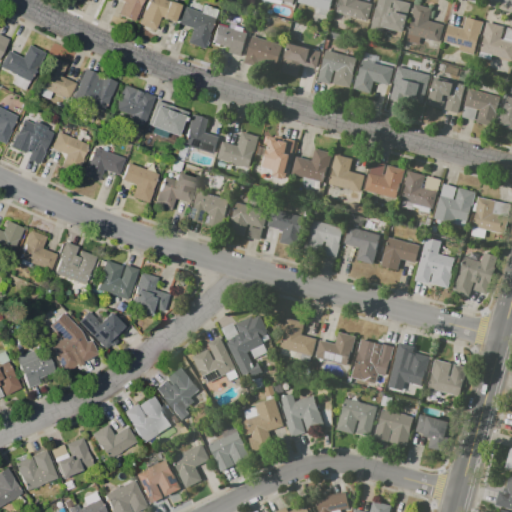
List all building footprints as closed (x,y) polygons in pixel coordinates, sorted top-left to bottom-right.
[(143,0),(134,22),(118,15),(123,1),(120,0),(143,0)] [(166,0),(180,5),(174,22),(160,17),(155,30),(139,24),(147,0),(166,0)] [(298,2),(298,0),(332,0),(330,11),(298,2)] [(338,0),(356,0),(372,4),(368,20),(335,12),(338,0)] [(372,22),(377,5),(391,8),(392,0),(397,0),(411,3),(403,31),(372,22)] [(415,3),(431,7),(428,20),(444,24),(440,42),(420,37),(418,45),(405,42),(415,3)] [(218,9),(203,49),(187,43),(192,29),(177,24),(184,6),(201,12),(203,4),(218,9)] [(444,42),(448,24),(463,28),(466,18),(483,22),(475,54),(459,50),(460,46),(444,42)] [(486,22),(504,26),(500,39),(511,42),(511,60),(491,55),(490,59),(479,57),(484,36),(483,35),(486,22)] [(248,33),(241,56),(229,52),(230,48),(213,42),(218,24),(248,33)] [(0,34),(8,39),(0,54),(0,34)] [(282,45),(274,72),(244,62),(252,35),(282,45)] [(320,51),(316,68),(300,64),(297,77),(281,73),(288,43),(320,51)] [(45,53),(31,82),(29,81),(24,90),(12,84),(16,75),(0,67),(8,50),(23,57),(29,45),(45,53)] [(357,58),(349,89),(332,84),(336,71),(333,70),(330,84),(317,80),(325,50),(357,58)] [(50,55),(67,63),(61,76),(76,83),(69,99),(52,91),(49,97),(36,91),(39,85),(37,84),(50,55)] [(353,89),(356,75),(358,76),(362,60),(393,68),(389,85),(374,81),(371,93),(353,89)] [(397,66),(430,74),(422,105),(405,100),(408,87),(393,83),(397,66)] [(85,68),(116,82),(103,111),(72,97),(85,68)] [(464,84),(457,112),(444,109),(447,98),(445,98),(442,108),(426,104),(433,76),(464,84)] [(123,84),(155,96),(145,122),(143,124),(138,126),(134,124),(132,123),(131,120),(131,116),(131,115),(114,109),(123,84)] [(469,89),(500,97),(492,126),(476,122),(479,110),(477,109),(474,120),(461,117),(469,89)] [(507,96),(511,97),(511,128),(498,124),(507,96)] [(157,100),(187,112),(178,136),(166,132),(164,137),(150,132),(152,127),(147,125),(157,100)] [(0,108),(16,116),(3,143),(0,141),(0,108)] [(191,114),(209,118),(205,133),(219,136),(214,153),(183,145),(191,114)] [(53,132),(39,164),(28,159),(31,151),(27,149),(25,153),(10,147),(16,134),(17,134),(23,119),(53,132)] [(57,132),(87,142),(82,158),(83,158),(77,174),(60,168),(65,154),(51,149),(57,132)] [(259,136),(251,167),(217,158),(222,141),(238,146),(242,132),(259,136)] [(287,176),(269,171),(268,176),(255,172),(260,152),(259,151),(263,138),(279,142),(276,154),(292,159),(287,176)] [(82,175),(87,161),(88,161),(93,147),(124,158),(118,175),(102,169),(98,180),(82,175)] [(332,153),(321,190),(300,185),(302,177),(291,174),(296,156),(311,160),(314,148),(332,153)] [(335,154),(352,159),(349,171),(364,175),(360,192),(328,184),(332,168),(331,168),(335,154)] [(364,190),(372,161),(385,164),(382,174),(384,174),(387,165),(405,170),(397,199),(364,190)] [(127,163),(157,174),(152,190),(148,203),(131,197),(136,184),(122,179),(127,163)] [(407,171),(425,176),(423,183),(425,184),(427,177),(440,180),(433,209),(413,203),(412,208),(401,205),(402,200),(401,200),(405,185),(404,184),(407,171)] [(197,179),(190,203),(174,198),(170,210),(154,205),(158,190),(159,191),(163,177),(174,180),(175,173),(197,179)] [(443,183),(456,187),(453,199),(455,199),(458,188),(476,192),(469,221),(451,217),(450,222),(434,218),(443,183)] [(198,191),(230,200),(221,229),(205,224),(208,212),(205,212),(202,223),(190,220),(198,191)] [(471,235),(479,198),(495,201),(492,213),(504,216),(501,232),(485,229),(483,238),(471,235)] [(260,240),(247,237),(250,225),(247,224),(244,236),(227,231),(231,216),(232,216),(236,202),(268,211),(260,240)] [(297,246),(280,241),(283,229),(268,225),(272,209),(305,217),(297,246)] [(24,228),(11,255),(0,249),(0,230),(2,231),(7,220),(24,228)] [(343,228),(336,256),(323,253),(326,242),(323,242),(320,252),(304,248),(312,220),(343,228)] [(379,235),(375,249),(377,249),(373,264),(355,259),(359,247),(344,243),(348,227),(379,235)] [(20,258),(26,244),(24,244),(30,230),(46,237),(41,248),(57,254),(50,270),(20,258)] [(420,245),(415,262),(400,258),(397,270),(380,266),(388,237),(420,245)] [(426,238),(441,242),(437,254),(455,259),(447,288),(431,284),(434,274),(431,273),(428,283),(415,279),(426,238)] [(54,273),(60,259),(59,259),(65,242),(77,246),(74,255),(77,257),(80,250),(87,253),(87,251),(96,254),(84,285),(54,273)] [(498,256),(486,294),(474,290),(476,283),(473,282),(468,297),(453,292),(464,257),(481,262),(484,252),(498,256)] [(127,299),(97,288),(102,274),(101,273),(105,260),(122,266),(118,277),(120,278),(124,265),(138,270),(127,299)] [(131,308),(137,289),(135,288),(140,272),(157,277),(154,290),(169,294),(163,311),(152,308),(150,314),(131,308)] [(128,325),(115,338),(116,339),(110,345),(109,344),(105,348),(78,321),(88,311),(104,327),(117,314),(128,325)] [(64,371),(50,345),(62,339),(49,325),(62,312),(79,329),(86,342),(91,339),(98,353),(80,363),(75,352),(73,352),(79,363),(64,371)] [(245,380),(226,342),(236,337),(235,335),(240,333),(235,324),(251,316),(253,319),(260,315),(267,331),(266,332),(269,339),(263,342),(267,352),(254,358),(250,350),(246,352),(252,364),(257,362),(262,371),(245,380)] [(316,339),(312,356),(294,351),(292,359),(278,355),(280,346),(281,346),(285,329),(284,328),(286,317),(304,322),(301,335),(316,339)] [(233,322),(237,330),(233,332),(235,336),(227,340),(221,328),(233,322)] [(315,357),(320,340),(335,343),(338,332),(355,337),(348,365),(315,357)] [(220,337),(236,369),(206,383),(200,370),(199,370),(192,356),(208,349),(213,360),(215,359),(207,343),(220,337)] [(361,339),(394,347),(386,376),(369,371),(366,381),(351,377),(361,339)] [(16,358),(36,350),(39,357),(48,354),(55,371),(38,379),(39,383),(28,388),(16,358)] [(0,353),(4,351),(9,360),(6,361),(20,388),(5,396),(0,385),(0,390),(3,396),(0,397),(0,353)] [(394,360),(409,364),(412,353),(428,358),(420,390),(396,384),(397,380),(389,378),(394,360)] [(460,395),(428,387),(432,372),(431,372),(434,359),(451,363),(448,375),(451,376),(454,364),(467,367),(460,395)] [(155,389),(166,380),(171,385),(173,384),(168,378),(181,368),(199,389),(190,397),(194,402),(185,409),(188,413),(181,419),(155,389)] [(276,386),(286,382),(289,390),(278,394),(276,386)] [(280,397),(293,393),(295,401),(313,395),(319,411),(324,426),(307,432),(303,418),(300,419),(305,432),(290,437),(286,422),(287,421),(282,406),(283,406),(280,397)] [(143,443),(123,412),(136,404),(144,417),(145,417),(138,405),(153,396),(171,426),(143,443)] [(253,452),(249,438),(253,436),(247,419),(258,415),(255,404),(275,398),(284,426),(269,430),(274,445),(253,452)] [(344,399),(352,401),(352,400),(359,401),(359,402),(377,407),(369,438),(355,434),(359,420),(357,420),(353,434),(336,429),(340,414),(341,414),(344,399)] [(243,410),(255,407),(257,415),(246,419),(243,410)] [(413,417),(406,447),(389,442),(392,430),(391,430),(388,442),(374,439),(382,409),(413,417)] [(444,452),(429,448),(433,435),(415,431),(420,414),(451,422),(444,452)] [(233,423),(250,457),(235,464),(230,454),(229,454),(234,464),(221,471),(208,445),(224,437),(221,430),(233,423)] [(92,434),(107,425),(113,435),(127,426),(137,443),(108,460),(92,434)] [(50,450),(82,437),(94,466),(62,479),(50,450)] [(186,487),(179,473),(171,458),(201,443),(210,460),(195,467),(201,479),(186,487)] [(45,450),(57,479),(27,492),(15,463),(16,462),(14,458),(27,453),(29,457),(31,456),(35,467),(36,467),(32,456),(45,450)] [(135,475),(165,460),(173,475),(173,474),(180,488),(164,496),(158,483),(156,484),(163,497),(149,503),(135,475)] [(0,506),(0,471),(8,467),(23,493),(0,506)] [(509,474),(511,474),(511,509),(494,505),(498,490),(503,492),(504,486),(505,487),(509,474)] [(147,506),(135,511),(132,511),(128,503),(127,503),(131,511),(112,511),(111,509),(109,510),(105,501),(108,499),(105,494),(134,480),(147,506)] [(69,511),(68,509),(77,504),(79,508),(86,505),(83,498),(95,491),(105,511),(69,511)] [(318,511),(316,497),(346,492),(349,508),(331,511),(318,511)] [(352,511),(354,508),(369,511),(372,500),(391,506),(389,511),(352,511)]
